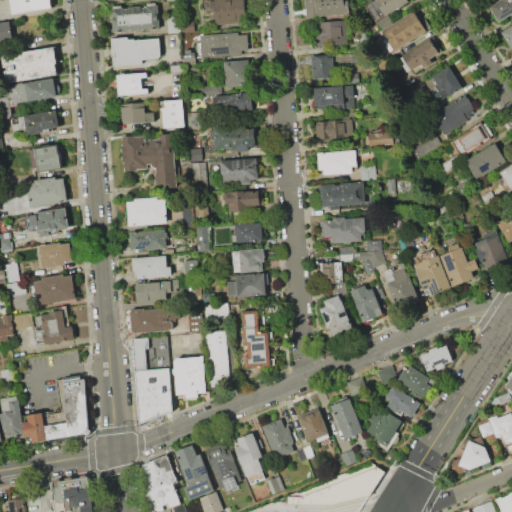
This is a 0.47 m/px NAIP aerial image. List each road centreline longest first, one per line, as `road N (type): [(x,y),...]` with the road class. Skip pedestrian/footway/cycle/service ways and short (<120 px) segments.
road 1 (tertiary): [(81,0),(116,449)]
road 2 (tertiary): [(116,449),(458,317),(511,313)]
road 3 (residential): [(275,0),(305,345)]
road 4 (secondary): [(511,318),(388,511)]
road 5 (residential): [(447,0),(511,103)]
road 6 (residential): [(396,501),(437,501),(511,473)]
